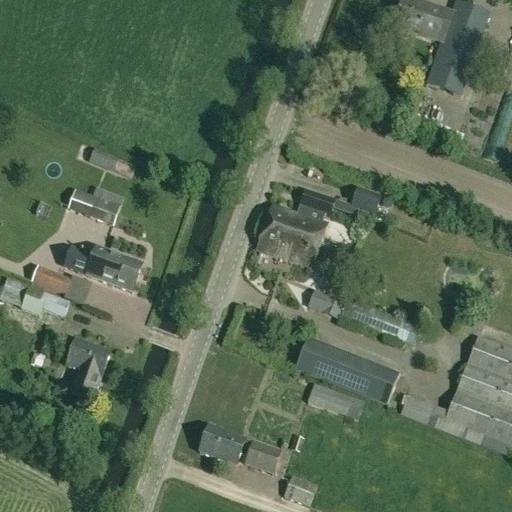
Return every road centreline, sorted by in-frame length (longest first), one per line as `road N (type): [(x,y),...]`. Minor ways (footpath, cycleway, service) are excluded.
road 1 (tertiary): [(141,511),(320,0)]
road 2 (unknown): [(158,464),(281,511)]
